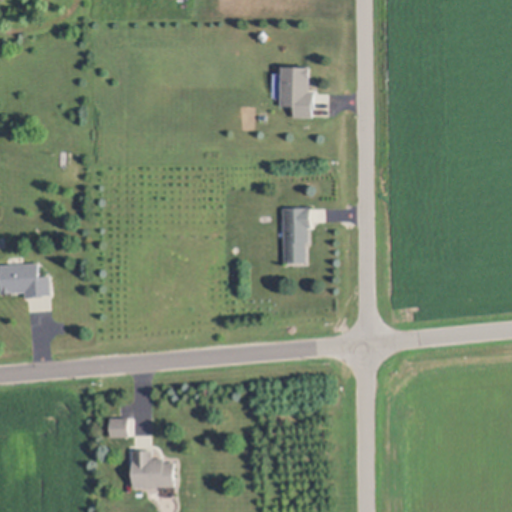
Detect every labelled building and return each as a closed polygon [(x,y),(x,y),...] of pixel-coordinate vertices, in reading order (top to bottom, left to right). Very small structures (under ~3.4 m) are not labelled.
[(318,87),(317,114),(298,113),(298,106),(284,102),(286,65),(313,66),(312,87),(318,87)] [(310,261),(289,261),(288,206),(315,206),(315,226),(313,226),(313,240),(310,240),(310,261)] [(42,263),(43,275),(53,274),(55,294),(30,296),(30,291),(6,293),(4,266),(42,263)] [(133,434),(115,435),(115,416),(133,416),(133,434)] [(180,461),(180,485),(139,485),(139,457),(137,457),(137,448),(157,448),(157,457),(168,457),(168,461),(180,461)]
